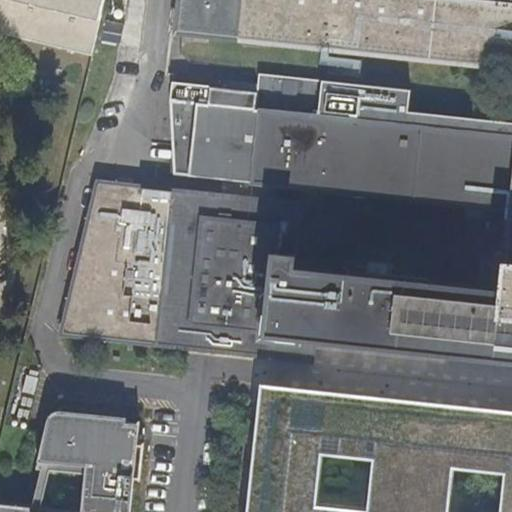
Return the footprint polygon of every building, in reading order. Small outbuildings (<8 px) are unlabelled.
[(0,0),(0,31),(91,54),(99,19),(103,0),(0,0)] [(511,511),(511,5),(467,0),(178,0),(175,32),(393,55),(416,58),(409,124),(386,122),(170,99),(173,172),(511,209),(506,258),(503,288),(477,285),(295,265),(301,203),(97,181),(61,333),(313,361),(316,337),(511,358),(511,409),(260,381),(246,511),(511,511)] [(409,124),(416,58),(393,55),(386,122),(409,124)] [(503,288),(506,258),(481,255),(477,285),(503,288)] [(0,502),(0,511),(129,511),(133,476),(138,477),(138,479),(139,480),(143,441),(141,442),(142,443),(137,443),(139,420),(137,420),(137,422),(124,421),(124,420),(117,419),(117,416),(59,410),(48,418),(36,467),(85,472),(81,511),(0,502)]
